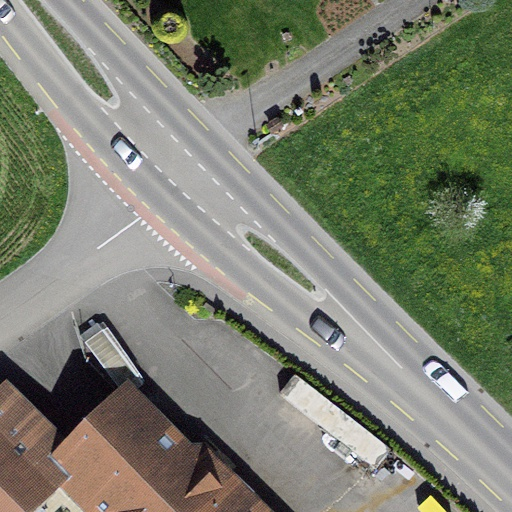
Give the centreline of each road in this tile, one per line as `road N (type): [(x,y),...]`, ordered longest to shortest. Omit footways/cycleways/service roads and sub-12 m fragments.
road 1 (secondary): [(204,183),(511,477)]
road 2 (residential): [(204,183),(0,333)]
road 3 (secondary): [(30,0),(204,183)]
